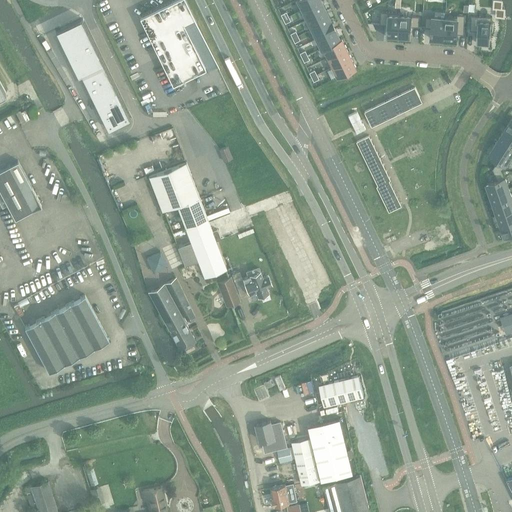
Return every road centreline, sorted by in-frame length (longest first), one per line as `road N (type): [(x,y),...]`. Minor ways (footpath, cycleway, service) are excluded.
road 1 (tertiary): [(200,0),(245,96),(316,207),(363,312)]
road 2 (tertiary): [(376,307),(218,0)]
road 3 (unclassified): [(66,115),(49,126),(94,212),(166,390)]
road 4 (unclassified): [(82,0),(138,121),(145,128),(175,119),(198,176)]
road 5 (tertiary): [(438,511),(381,318)]
road 6 (tertiary): [(368,324),(421,511)]
road 7 (unclassified): [(173,403),(147,403),(32,438),(0,457)]
road 8 (residential): [(471,67),(367,49),(341,0)]
road 9 (unclassified): [(260,511),(241,414),(223,379)]
